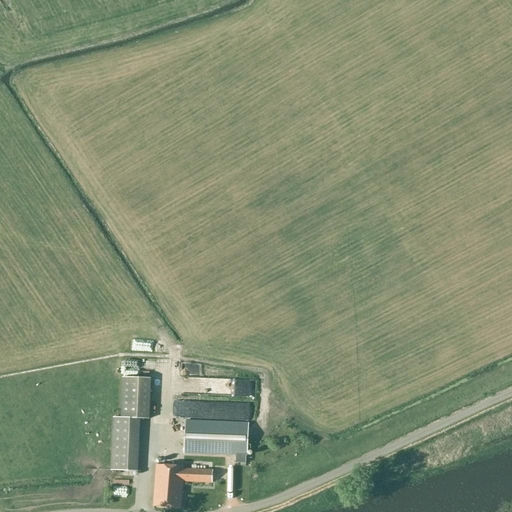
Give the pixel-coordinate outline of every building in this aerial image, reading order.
[(134,372),(135,360),(123,360),(122,371),(129,371),(129,372),(134,372)] [(115,418),(112,470),(138,471),(140,419),(149,419),(151,379),(123,377),(122,418),(115,418)] [(202,396),(249,396),(248,380),(204,380),(204,386),(202,386),(202,396)] [(187,421),(185,453),(237,455),(236,463),(246,463),(246,454),(247,454),(248,423),(187,421)] [(156,465),(154,506),(181,508),(183,481),(213,482),(213,471),(184,469),(184,467),(156,465)]
